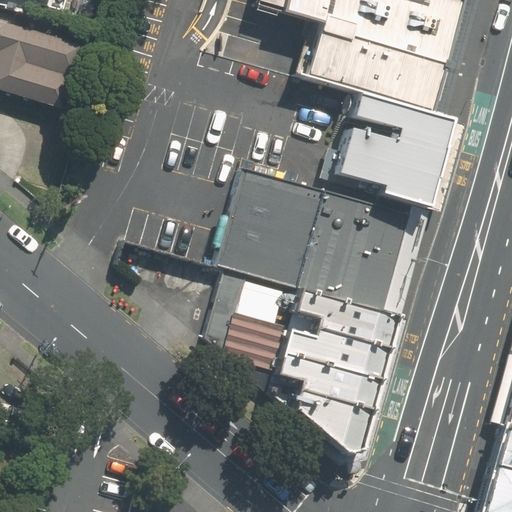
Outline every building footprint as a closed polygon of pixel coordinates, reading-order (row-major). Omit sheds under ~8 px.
[(459,0),(251,0),(249,7),(309,23),(294,77),(352,92),(429,113),(459,0)] [(69,57),(0,40),(0,94),(57,108),(69,57)] [(447,118),(429,113),(352,92),(329,175),(425,201),(447,118)] [(295,290),(388,316),(415,220),(235,169),(207,265),(295,290)] [(242,277),(119,243),(117,258),(124,268),(148,287),(233,309),(242,277)] [(296,381),(288,409),(342,452),(351,445),(388,316),(295,290),(273,373),(296,381)] [(511,511),(511,396),(506,417),(480,511),(511,511)]
